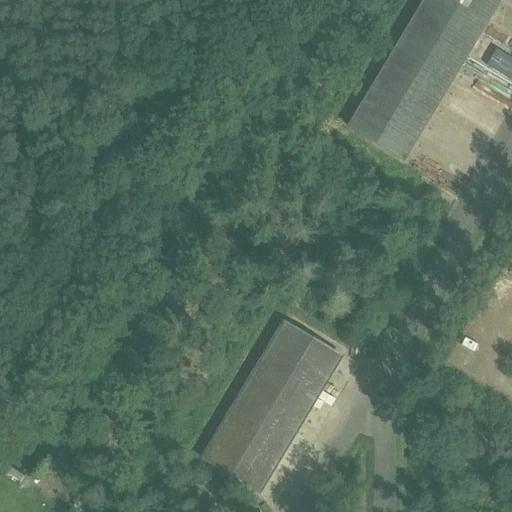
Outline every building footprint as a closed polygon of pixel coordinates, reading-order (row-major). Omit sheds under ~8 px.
[(425,0),(348,128),(403,161),(499,0),(425,0)] [(464,86),(473,93),(484,77),(475,71),(464,86)] [(484,119),(475,137),(495,147),(501,135),(511,140),(511,117),(505,130),(484,119)] [(202,460),(258,494),(340,357),(284,323),(202,460)] [(3,458),(0,461),(0,467),(20,482),(26,475),(3,458)] [(26,475),(20,482),(29,489),(34,482),(35,481),(26,475)]
